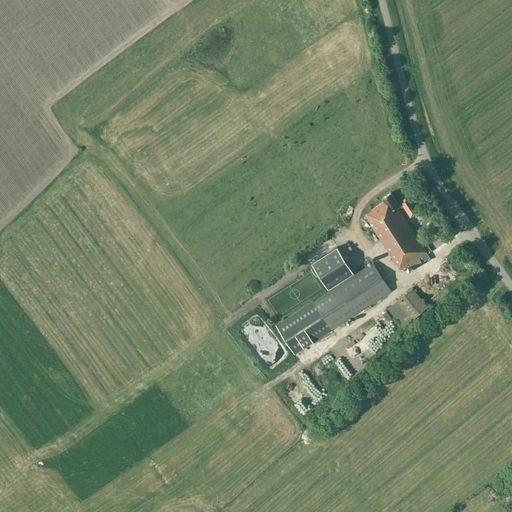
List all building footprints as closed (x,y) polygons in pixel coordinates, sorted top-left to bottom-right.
[(467,168),(455,175),(472,203),(480,198),(468,176),(470,174),(467,168)] [(403,206),(410,217),(418,212),(409,198),(406,199),(405,198),(402,199),(404,201),(398,205),(390,192),(382,198),(384,201),(371,209),(372,210),(364,215),(399,269),(409,262),(413,269),(422,263),(422,262),(427,258),(429,260),(431,259),(426,252),(426,251),(399,209),(403,206)] [(342,237),(346,248),(354,245),(350,234),(342,237)] [(431,251),(440,261),(456,245),(447,236),(431,251)] [(354,272),(337,246),(312,263),(328,288),(354,272)] [(391,290),(373,263),(276,325),(294,354),(391,290)] [(478,283),(465,294),(473,302),(485,290),(478,283)] [(412,319),(428,306),(412,287),(387,308),(403,327),(412,319)] [(277,402),(270,408),(284,426),(291,420),(277,402)] [(483,504),(488,508),(496,498),(491,494),(483,504)]
